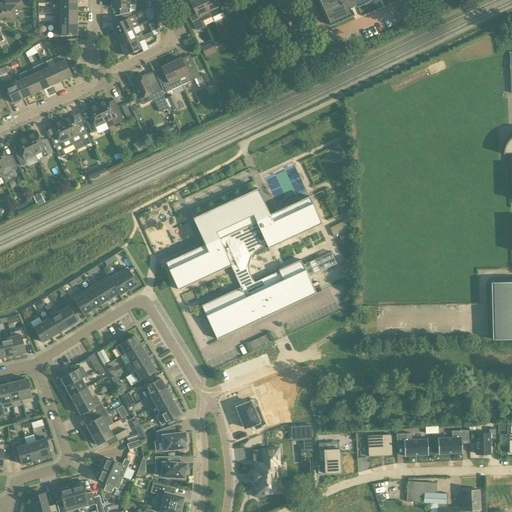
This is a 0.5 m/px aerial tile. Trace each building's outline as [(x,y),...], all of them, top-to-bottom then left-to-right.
[(0,4),(0,18),(4,18),(4,22),(14,22),(14,8),(20,8),(20,0),(3,0),(4,4),(0,4)] [(135,2),(135,0),(111,0),(112,8),(129,9),(129,2),(135,2)] [(209,11),(203,0),(194,0),(190,2),(194,9),(187,12),(192,23),(196,31),(206,27),(201,18),(199,19),(198,16),(209,11)] [(226,0),(203,0),(209,11),(212,17),(223,13),(225,17),(233,13),(226,0)] [(319,0),(331,25),(354,14),(351,8),(358,5),(358,6),(365,2),(364,0),(319,0)] [(59,3),(59,9),(54,9),(53,13),(77,13),(77,3),(59,3)] [(53,18),(59,18),(59,24),(77,24),(77,13),(53,13),(53,18)] [(115,16),(118,22),(111,26),(116,36),(132,29),(139,26),(134,15),(132,16),(130,13),(115,16)] [(248,17),(241,20),(244,27),(251,24),(248,17)] [(149,23),(152,32),(157,30),(154,21),(149,23)] [(53,35),(59,35),(77,35),(77,24),(59,24),(59,29),(53,29),(53,35)] [(135,34),(132,29),(116,36),(121,46),(142,36),(141,32),(135,34)] [(151,32),(142,36),(144,40),(153,36),(151,32)] [(144,40),(142,36),(121,46),(125,56),(141,48),(139,42),(144,40)] [(212,42),(201,48),(205,57),(217,52),(212,42)] [(58,56),(60,62),(54,64),(62,80),(72,76),(62,55),(58,56)] [(190,55),(181,59),(181,58),(171,63),(181,85),(200,77),(190,55)] [(52,59),(42,64),(52,85),(62,80),(54,64),(52,59)] [(42,89),(52,85),(42,64),(42,63),(32,68),(35,73),(42,89)] [(161,67),(162,69),(154,72),(163,90),(165,89),(166,92),(181,85),(171,63),(161,67)] [(0,68),(0,74),(10,71),(8,65),(0,68)] [(27,71),(22,73),(32,94),(42,89),(35,73),(29,76),(27,71)] [(21,80),(15,83),(22,98),(32,94),(22,73),(18,75),(21,80)] [(153,73),(145,76),(145,75),(133,80),(141,98),(139,98),(143,105),(151,101),(152,103),(155,101),(160,112),(169,108),(153,73)] [(4,91),(6,90),(12,103),(22,98),(15,83),(10,85),(7,80),(1,83),(4,91)] [(173,110),(179,106),(172,94),(166,98),(173,110)] [(106,122),(112,119),(114,123),(118,121),(119,123),(124,120),(114,100),(109,102),(108,98),(97,103),(106,122)] [(97,131),(95,127),(106,122),(97,103),(86,108),(91,119),(86,122),(92,133),(97,131)] [(83,124),(77,126),(72,115),(61,120),(73,145),(83,140),(86,145),(92,143),(83,124)] [(63,149),(73,145),(61,120),(51,125),(56,135),(51,138),(60,157),(65,155),(63,149)] [(172,125),(161,130),(163,134),(174,130),(172,125)] [(35,155),(41,152),(43,157),(53,153),(47,140),(41,140),(37,131),(26,136),(35,155)] [(26,163),(25,160),(35,155),(26,136),(15,141),(19,149),(16,154),(21,166),(26,163)] [(511,136),(511,138),(509,140),(508,141),(507,143),(506,146),(505,148),(504,150),(504,152),(503,154),(511,153),(511,136)] [(134,144),(140,152),(147,147),(140,139),(134,144)] [(1,147),(0,148),(0,172),(2,177),(3,178),(10,175),(9,174),(13,172),(12,170),(17,168),(12,156),(5,156),(1,147)] [(103,165),(86,172),(89,179),(106,171),(103,165)] [(322,223),(309,196),(270,214),(258,188),(193,218),(205,244),(165,262),(178,290),(230,265),(240,287),(201,305),(217,339),(316,293),(308,277),(336,264),(330,252),(303,264),(300,259),(278,270),(279,271),(254,282),(252,279),(249,272),(248,265),(250,258),(254,251),(256,250),(253,244),(264,239),(268,248),(322,223)] [(127,267),(118,272),(129,290),(138,284),(127,267)] [(118,272),(110,278),(120,295),(129,290),(118,272)] [(119,295),(120,295),(110,278),(109,276),(100,281),(110,299),(118,294),(119,295)] [(100,281),(91,287),(101,304),(110,299),(100,281)] [(494,340),(511,339),(511,281),(492,282),(494,340)] [(91,287),(82,292),(92,310),(101,304),(91,287)] [(92,310),(82,292),(73,298),(83,315),(92,310)] [(39,309),(44,306),(41,300),(36,303),(39,309)] [(45,307),(50,315),(53,313),(49,305),(45,307)] [(68,306),(59,311),(69,326),(78,321),(68,306)] [(27,309),(22,312),(25,318),(30,315),(27,309)] [(59,311),(51,316),(60,332),(69,326),(59,311)] [(16,315),(6,318),(8,324),(18,321),(16,315)] [(42,322),(51,337),(60,332),(51,316),(42,322)] [(51,337),(42,322),(33,327),(34,329),(39,337),(42,343),(51,337)] [(34,329),(30,331),(35,340),(39,337),(34,329)] [(20,330),(10,333),(15,355),(25,352),(20,330)] [(11,337),(1,340),(5,357),(15,355),(10,333),(11,337)] [(115,347),(119,353),(121,356),(140,344),(134,335),(115,347)] [(140,344),(121,356),(125,354),(130,362),(145,353),(140,344)] [(100,359),(106,356),(103,350),(97,353),(100,359)] [(145,353),(130,362),(135,370),(131,373),(151,362),(145,353)] [(151,362),(131,373),(137,382),(156,371),(151,362)] [(80,368),(60,378),(65,387),(85,376),(80,368)] [(70,396),(90,385),(86,387),(81,379),(85,376),(65,387),(69,394),(70,396)] [(303,377),(289,382),(297,404),(311,399),(311,398),(310,399),(307,390),(318,386),(314,376),(306,379),(307,381),(304,382),(302,378),(303,377)] [(150,396),(166,387),(161,378),(145,387),(150,396)] [(28,379),(18,382),(23,403),(33,401),(28,379)] [(7,384),(13,406),(12,401),(21,399),(22,404),(23,403),(18,382),(7,384)] [(281,400),(274,402),(279,416),(287,413),(285,409),(297,404),(289,382),(275,388),(276,388),(281,400)] [(0,416),(4,415),(2,408),(13,406),(7,384),(0,385),(0,416)] [(74,403),(75,406),(95,395),(90,385),(70,396),(74,403)] [(171,397),(166,387),(150,396),(155,405),(171,397)] [(129,392),(122,395),(128,407),(135,404),(129,392)] [(95,395),(75,406),(80,415),(100,404),(95,395)] [(176,406),(171,397),(155,405),(160,414),(156,416),(156,417),(176,406)] [(146,399),(137,402),(140,410),(149,407),(146,399)] [(237,407),(235,408),(238,415),(240,421),(243,428),(252,425),(254,431),(265,426),(259,412),(254,414),(249,402),(245,404),(244,402),(236,405),(237,407)] [(123,406),(118,409),(122,418),(128,415),(123,406)] [(181,415),(176,406),(156,417),(161,426),(181,415)] [(88,423),(86,425),(87,427),(88,429),(91,435),(107,426),(113,423),(105,407),(104,408),(96,412),(91,415),(94,420),(88,423)] [(279,416),(272,419),(275,427),(282,425),(279,416)] [(311,425),(291,426),(291,434),(303,433),(303,437),(306,437),(306,440),(312,439),(311,435),(311,429),(311,425)] [(107,426),(91,435),(97,446),(113,437),(107,426)] [(163,441),(164,450),(185,448),(184,442),(186,441),(185,433),(170,434),(169,426),(156,431),(157,442),(163,441)] [(126,429),(115,435),(118,441),(129,435),(126,429)] [(489,434),(475,434),(475,454),(489,454),(489,439),(495,439),(495,429),(489,429),(489,434)] [(438,438),(437,438),(438,454),(439,454),(461,453),(462,453),(461,444),(461,437),(460,437),(460,438),(459,431),(451,431),(452,438),(438,439),(438,438)] [(136,433),(126,437),(128,443),(139,440),(136,433)] [(411,433),(403,434),(404,447),(404,456),(405,456),(427,454),(427,455),(428,455),(427,439),(426,439),(411,440),(411,433)] [(391,435),(367,436),(368,457),(392,455),(391,435)] [(36,441),(41,458),(51,455),(46,438),(36,441)] [(128,443),(127,444),(129,450),(141,446),(139,440),(128,443)] [(31,461),(26,444),(19,446),(18,441),(11,443),(12,453),(17,452),(21,464),(31,461)] [(31,461),(41,458),(36,441),(26,444),(31,461)] [(0,444),(0,467),(2,467),(3,454),(10,454),(9,445),(0,444)] [(255,470),(251,470),(251,476),(253,476),(253,482),(254,482),(254,486),(253,486),(253,497),(264,497),(264,493),(278,492),(277,481),(274,482),(273,465),(278,464),(277,449),(264,450),(265,462),(255,462),(255,470)] [(339,449),(318,450),(319,462),(324,461),(324,474),(340,473),(339,449)] [(102,464),(101,468),(123,477),(130,461),(124,459),(122,464),(104,456),(101,464),(102,464)] [(155,466),(162,466),(161,477),(166,477),(166,479),(174,479),(174,477),(184,478),(184,473),(184,470),(186,470),(186,464),(176,463),(176,462),(170,462),(170,457),(155,456),(155,466)] [(123,477),(101,468),(99,473),(97,473),(94,479),(116,488),(120,477),(122,478),(123,477)] [(71,486),(77,509),(95,504),(92,492),(86,493),(82,481),(75,483),(76,485),(71,486)] [(406,502),(434,504),(434,506),(438,506),(438,508),(431,508),(431,511),(477,511),(477,510),(480,510),(479,490),(461,491),(462,509),(461,509),(461,506),(446,507),(446,504),(447,494),(436,493),(436,483),(407,482),(406,502)] [(164,496),(160,511),(179,511),(183,497),(171,494),(173,488),(153,483),(150,492),(164,496)] [(58,511),(66,511),(77,509),(71,486),(59,489),(62,500),(56,501),(58,511)] [(492,500),(492,501),(493,501),(492,511),(501,511),(502,491),(501,491),(501,490),(501,491),(493,491),(493,500),(492,500)] [(502,491),(501,511),(510,511),(510,501),(511,501),(511,500),(510,500),(510,491),(503,491),(503,490),(502,490),(502,491)] [(56,511),(55,505),(49,506),(45,492),(31,496),(33,503),(32,503),(34,511),(35,510),(34,511),(56,511)] [(369,498),(358,502),(361,511),(380,511),(379,508),(373,510),(369,498)] [(348,511),(361,511),(358,502),(346,506),(348,511)]
